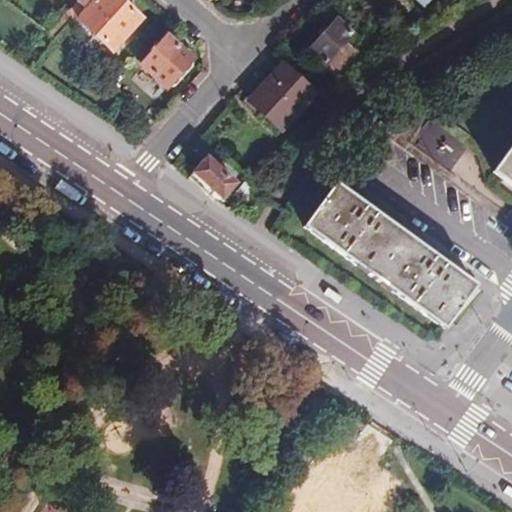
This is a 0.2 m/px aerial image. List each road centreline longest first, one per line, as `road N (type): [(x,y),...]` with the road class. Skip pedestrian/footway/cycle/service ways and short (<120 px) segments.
road 1 (secondary): [(120,195),(444,412)]
road 2 (residential): [(120,195),(244,54)]
road 3 (residential): [(363,161),(511,264)]
road 4 (secondary): [(0,113),(120,195)]
road 5 (residential): [(444,412),(511,313)]
